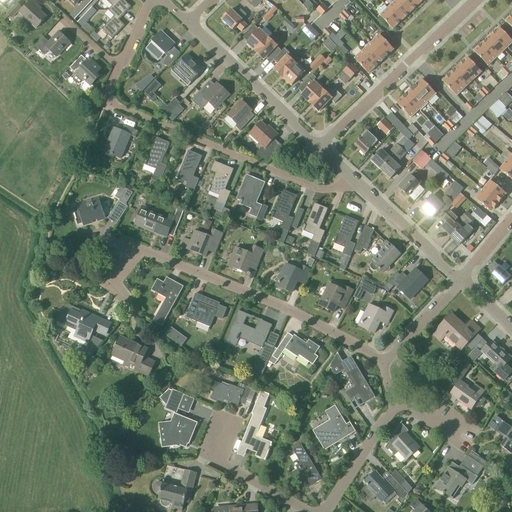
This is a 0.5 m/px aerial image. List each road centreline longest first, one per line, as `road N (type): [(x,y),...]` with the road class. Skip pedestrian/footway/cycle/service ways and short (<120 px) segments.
road 1 (residential): [(385,363),(284,306),(140,249),(111,290)]
road 2 (residential): [(351,177),(338,189),(319,189),(105,102),(120,66)]
road 3 (residential): [(319,148),(475,0)]
road 4 (residential): [(319,148),(189,21)]
road 5 (residential): [(229,421),(215,464),(310,511)]
road 6 (residential): [(460,280),(351,177)]
road 7 (residential): [(325,511),(394,407)]
